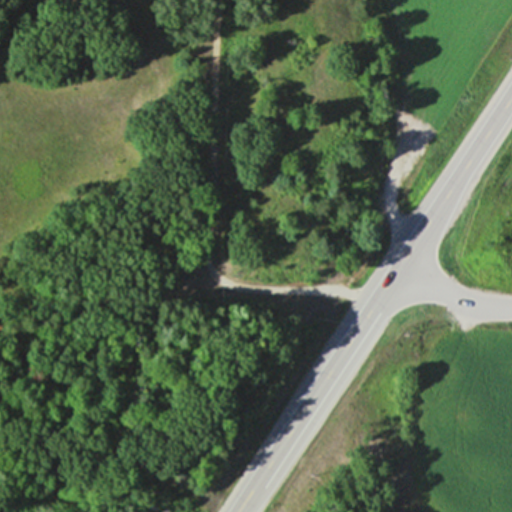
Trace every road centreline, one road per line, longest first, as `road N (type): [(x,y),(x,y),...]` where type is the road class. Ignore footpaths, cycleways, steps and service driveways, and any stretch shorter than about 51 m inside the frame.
road 1 (primary): [(237,511),(511,94)]
road 2 (residential): [(511,307),(372,308)]
